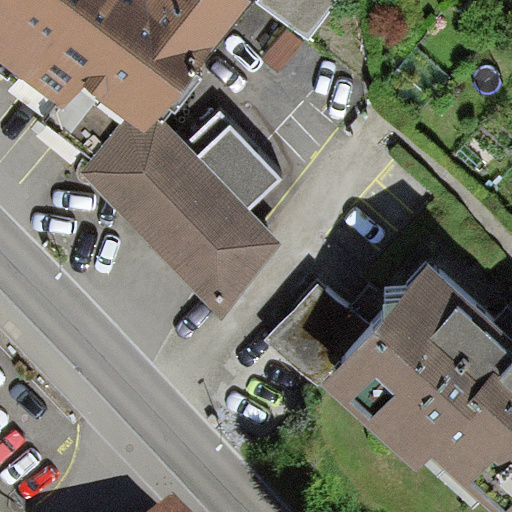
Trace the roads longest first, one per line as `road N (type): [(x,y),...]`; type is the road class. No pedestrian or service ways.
road 1 (tertiary): [(0,255),(159,422)]
road 2 (residential): [(65,511),(159,422)]
road 3 (tertiary): [(159,422),(244,511)]
